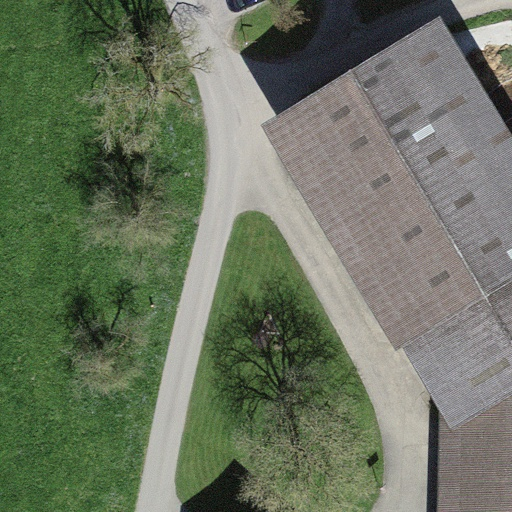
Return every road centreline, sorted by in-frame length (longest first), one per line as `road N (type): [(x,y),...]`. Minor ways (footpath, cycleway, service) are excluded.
road 1 (unclassified): [(227,119),(219,209),(144,511)]
road 2 (unclassified): [(490,0),(391,27),(227,119)]
road 3 (unclassified): [(183,0),(227,119)]
